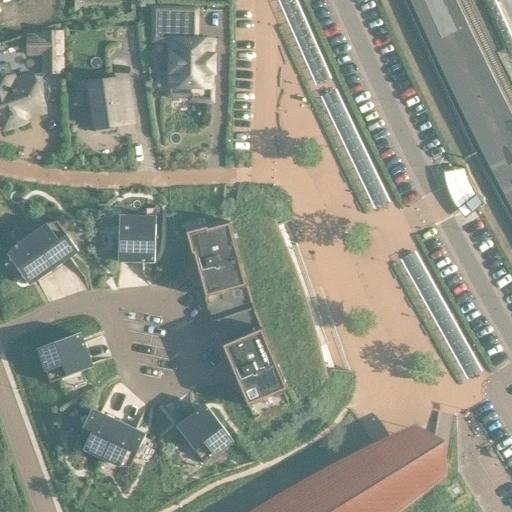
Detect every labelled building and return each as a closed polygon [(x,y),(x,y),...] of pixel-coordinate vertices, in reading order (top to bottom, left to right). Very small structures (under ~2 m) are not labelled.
[(0,0),(0,31),(22,24),(14,0),(0,0)] [(422,0),(428,12),(439,39),(454,31),(440,0),(422,0)] [(150,7),(149,44),(165,44),(165,53),(159,53),(159,73),(164,73),(164,100),(186,100),(186,104),(213,105),(214,85),(212,84),(212,77),(215,77),(215,53),(213,53),(213,46),(215,46),(215,39),(197,39),(198,7),(150,7)] [(42,34),(43,73),(61,73),(60,33),(42,34)] [(443,48),(457,78),(473,70),(457,40),(443,48)] [(3,129),(24,122),(23,119),(43,112),(31,76),(12,83),(11,77),(0,80),(0,125),(2,125),(3,129)] [(113,131),(113,125),(128,123),(125,98),(126,97),(123,80),(88,85),(94,133),(113,131)] [(254,211),(185,229),(186,234),(188,239),(188,241),(189,243),(204,299),(210,323),(252,308),(299,292),(297,288),(292,273),(286,258),(282,251),(285,250),(286,249),(283,242),(277,227),(276,226),(274,220),(273,220),(269,214),(262,211),(254,211)] [(119,262),(121,262),(141,263),(143,263),(144,263),(154,264),(154,259),(155,218),(118,217),(117,262),(119,262)] [(30,236),(53,269),(68,259),(69,258),(77,252),(75,249),(56,222),(46,225),(30,236)] [(37,280),(53,269),(30,236),(13,248),(7,256),(26,283),(28,286),(36,281),(37,280)] [(252,308),(210,323),(226,360),(243,401),(244,402),(246,407),(259,438),(319,398),(323,394),(326,389),(326,382),(325,380),(326,379),(327,379),(325,373),(325,372),(319,349),(318,350),(315,350),(309,326),(305,311),(300,296),(299,292),(252,308)] [(446,336),(456,324),(444,315),(435,327),(446,336)] [(83,344),(83,343),(79,334),(75,335),(36,349),(49,384),(92,368),(91,365),(90,363),(84,346),(83,344)] [(232,442),(207,409),(205,406),(197,412),(195,413),(179,425),(178,426),(175,428),(203,464),(232,442)] [(100,459),(117,423),(101,415),(100,414),(99,414),(90,410),(89,413),(75,443),(81,450),(100,459)] [(129,469),(143,438),(145,435),(135,431),(134,430),(117,423),(100,459),(119,468),(129,469)] [(301,485),(284,495),(266,506),(256,511),(447,511),(437,495),(410,511),(379,511),(372,500),(378,496),(384,491),(390,487),(397,481),(395,480),(375,447),(374,447),(361,454),(352,458),(343,463),(335,467),(318,476),(301,485)]
